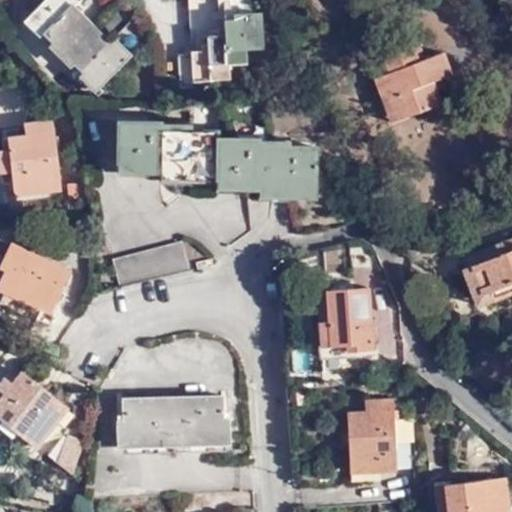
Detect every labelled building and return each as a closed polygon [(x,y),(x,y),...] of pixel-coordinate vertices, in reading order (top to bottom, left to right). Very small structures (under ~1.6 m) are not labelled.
[(41,37),(43,35),(52,44),(48,48),(59,58),(62,55),(96,89),(130,56),(114,40),(110,43),(72,6),(76,1),(74,0),(46,0),(25,23),(41,37)] [(181,82),(228,79),(227,63),(244,62),(243,49),(261,48),(260,14),(231,15),(228,0),(189,0),(192,32),(196,32),(197,54),(180,55),(181,82)] [(411,43),(381,55),(388,73),(380,76),(388,98),(396,95),(405,118),(440,104),(435,93),(431,82),(437,80),(450,75),(442,52),(417,62),(411,43)] [(388,73),(381,55),(366,61),(390,123),(405,118),(396,95),(388,98),(380,76),(388,73)] [(441,91),(437,80),(431,82),(435,93),(441,91)] [(7,138),(14,197),(61,191),(52,121),(24,125),(25,136),(7,138)] [(263,190),(263,199),(318,201),(316,149),(291,149),(290,142),(223,140),(223,132),(194,132),(193,126),(165,126),(164,122),(118,122),(120,174),(163,173),(163,181),(217,182),(217,190),(263,190)] [(69,199),(87,197),(86,185),(68,187),(69,199)] [(28,308),(37,313),(47,317),(68,271),(51,263),(58,248),(30,235),(23,250),(0,239),(0,254),(7,257),(1,269),(7,272),(0,286),(0,289),(3,291),(30,303),(28,308)] [(500,257),(471,267),(484,302),(511,292),(511,238),(495,245),(500,257)] [(120,288),(188,271),(180,243),(113,260),(120,288)] [(484,302),(471,267),(462,270),(476,306),(484,302)] [(324,291),(326,321),(328,346),(328,347),(345,345),(345,352),(373,350),(368,288),(324,291)] [(0,303),(35,319),(37,313),(28,308),(30,303),(3,291),(0,298),(0,303)] [(328,346),(326,321),(317,322),(318,348),(328,346)] [(0,362),(9,352),(0,347),(0,362)] [(3,377),(0,380),(0,391),(3,394),(0,397),(0,419),(37,449),(68,408),(20,371),(11,384),(3,377)] [(118,446),(140,446),(140,454),(206,452),(206,445),(228,444),(228,418),(222,418),(221,396),(122,398),(123,421),(117,422),(118,446)] [(346,413),(349,472),(396,471),(392,400),(364,401),(364,412),(346,413)] [(64,434),(47,455),(71,474),(83,443),(64,434)] [(501,511),(500,502),(507,502),(504,478),(433,487),(435,511),(501,511)]
